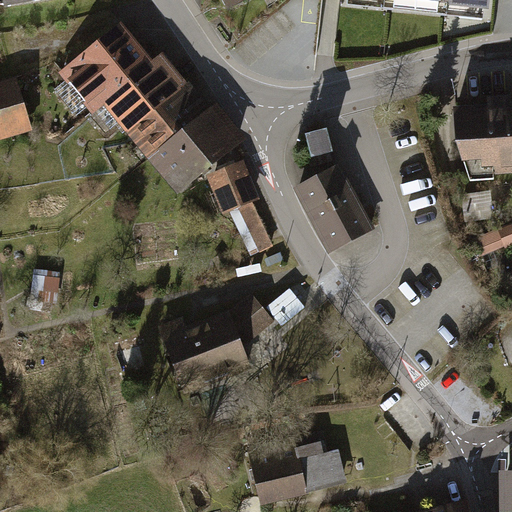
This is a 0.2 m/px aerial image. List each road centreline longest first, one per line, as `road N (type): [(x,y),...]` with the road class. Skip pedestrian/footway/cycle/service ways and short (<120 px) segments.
road 1 (tertiary): [(253,114),(298,228),(468,454),(483,511)]
road 2 (residential): [(511,52),(253,114)]
road 3 (tertiary): [(168,0),(253,114)]
